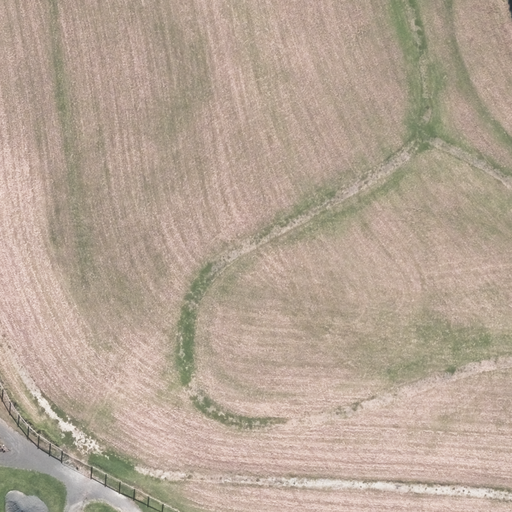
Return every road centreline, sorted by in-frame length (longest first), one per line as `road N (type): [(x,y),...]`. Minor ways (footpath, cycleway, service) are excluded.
road 1 (unknown): [(460,154),(420,137),(396,165),(224,271),(199,296),(187,331),(188,371),(201,403),(229,424),(270,432),(379,415),(511,367)]
road 2 (unknown): [(511,503),(193,486),(126,470),(84,451),(39,409),(0,320)]
road 3 (unknown): [(420,137),(430,70),(412,0)]
